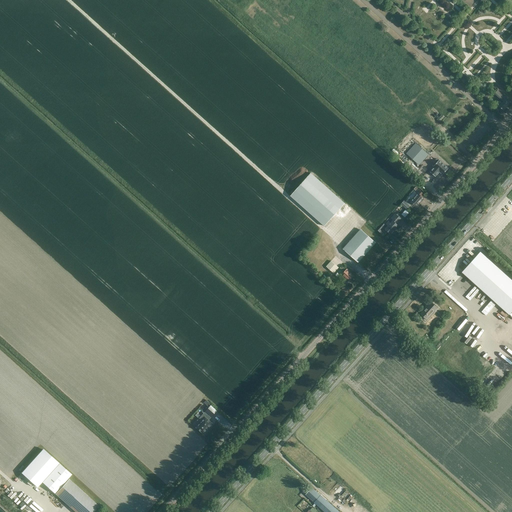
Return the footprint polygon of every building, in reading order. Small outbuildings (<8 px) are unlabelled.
[(503,111),(511,102),(507,98),(506,99),(497,91),(494,94),(503,102),(499,107),(503,111)] [(419,166),(428,155),(416,144),(406,154),(419,166)] [(439,160),(437,159),(434,162),(436,164),(433,166),(434,167),(430,172),(435,177),(439,172),(443,175),(448,168),(439,160)] [(422,175),(427,169),(423,166),(417,172),(422,175)] [(290,196),(324,227),(345,204),(311,174),(290,196)] [(416,187),(404,201),(400,204),(407,210),(410,206),(409,206),(410,205),(410,206),(412,204),(416,207),(424,199),(422,197),(424,194),(418,189),(416,187)] [(398,226),(397,224),(401,219),(398,217),(400,215),(398,213),(396,215),(395,213),(390,218),(393,221),(390,223),(388,222),(386,224),(388,226),(385,229),(390,234),(398,226)] [(358,262),(375,244),(360,230),(343,249),(358,262)] [(326,259),(328,251),(322,246),(315,249),(313,256),(319,261),(326,259)] [(511,311),(511,280),(480,252),(477,255),(478,256),(466,270),(465,269),(462,272),(509,315),(511,311)] [(331,261),(326,267),(334,274),(339,268),(331,261)] [(341,270),(344,272),(339,277),(346,284),(349,281),(353,276),(349,272),(350,272),(347,269),(346,270),(343,267),(341,270)] [(492,300),(482,311),(486,315),(496,304),(492,300)] [(427,320),(438,308),(431,302),(420,314),(427,320)] [(502,324),(504,322),(494,315),(493,317),(502,324)] [(475,390),(495,368),(455,330),(434,353),(475,390)] [(216,411),(211,406),(205,412),(208,414),(210,411),(214,414),(216,411)] [(209,420),(211,418),(207,415),(201,422),(198,420),(195,423),(198,426),(196,427),(203,434),(213,423),(209,420)] [(42,482),(59,464),(43,449),(21,473),(37,487),(42,482)] [(71,475),(59,464),(42,482),(54,493),(71,475)] [(93,511),(99,506),(69,479),(55,494),(74,511),(93,511)] [(314,507),(317,504),(325,511),(338,511),(312,487),(305,494),(315,503),(313,506),(314,507)]
